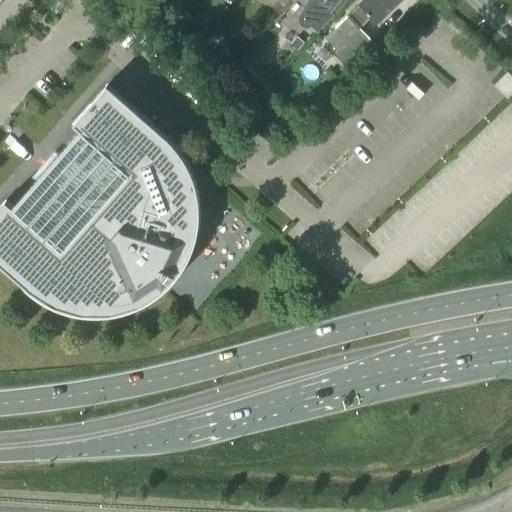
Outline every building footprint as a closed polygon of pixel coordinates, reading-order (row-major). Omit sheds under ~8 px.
[(126,16),(107,0),(77,0),(113,31),(126,16)] [(165,0),(155,0),(149,8),(163,20),(174,7),(165,0)] [(308,0),(299,16),(299,21),(300,26),(304,29),(308,29),(312,28),(318,33),(335,16),(331,12),(341,0),(308,0)] [(336,27),(323,40),(350,67),(375,43),(361,28),(372,17),(378,24),(402,0),(363,0),(360,4),(349,15),(336,27)] [(35,24),(43,16),(35,9),(27,17),(35,24)] [(297,38),(291,45),(298,51),(303,44),(297,38)] [(243,64),(232,75),(246,89),(258,77),(243,64)] [(337,79),(331,72),(321,82),(327,89),(337,79)] [(511,77),(507,72),(495,85),(508,98),(511,93),(511,77)] [(0,206),(0,263),(30,289),(37,295),(45,300),(54,305),(62,308),(71,311),(79,313),(88,314),(97,314),(106,314),(115,313),(124,311),(132,308),(140,305),(148,301),(156,296),(163,291),(169,285),(175,278),(181,271),(185,264),(189,256),(193,248),(196,240),(198,231),(199,222),(199,214),(199,205),(198,196),(196,187),(194,179),(191,171),(187,163),(182,155),(177,148),(171,142),(165,135),(107,85),(73,124),(81,130),(58,155),(54,152),(53,153),(57,156),(36,179),(33,176),(32,177),(36,181),(14,206),(6,200),(0,206)]
